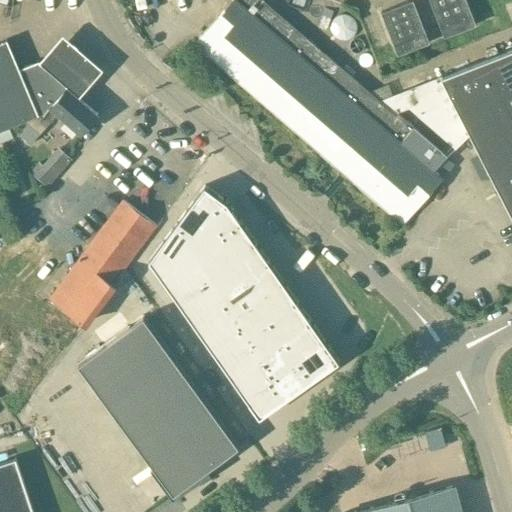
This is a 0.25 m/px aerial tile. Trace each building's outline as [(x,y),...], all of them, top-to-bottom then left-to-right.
[(261,0),(232,0),(194,44),(403,224),(443,177),(436,170),(448,157),(397,112),(409,108),(455,148),(469,132),(511,215),(511,49),(379,101),(261,0)] [(430,42),(413,0),(411,0),(382,11),(399,54),(430,42)] [(466,0),(430,0),(445,37),(477,25),(466,0)] [(39,62),(78,96),(105,66),(65,31),(39,62)] [(7,40),(0,43),(0,142),(13,138),(8,127),(24,120),(25,122),(16,132),(30,145),(58,114),(81,134),(99,113),(78,96),(39,62),(33,64),(32,63),(19,69),(7,40)] [(33,172),(47,185),(71,158),(57,145),(33,172)] [(149,260),(260,417),(340,361),(227,201),(205,185),(149,260)] [(129,294),(111,281),(120,269),(123,271),(157,226),(122,199),(79,258),(50,298),(100,334),(129,294)] [(144,316),(78,364),(174,494),(240,445),(144,316)] [(64,388),(23,419),(91,511),(100,511),(136,485),(64,388)] [(0,511),(33,511),(15,458),(0,462),(0,511)] [(456,511),(450,489),(364,511),(456,511)]
